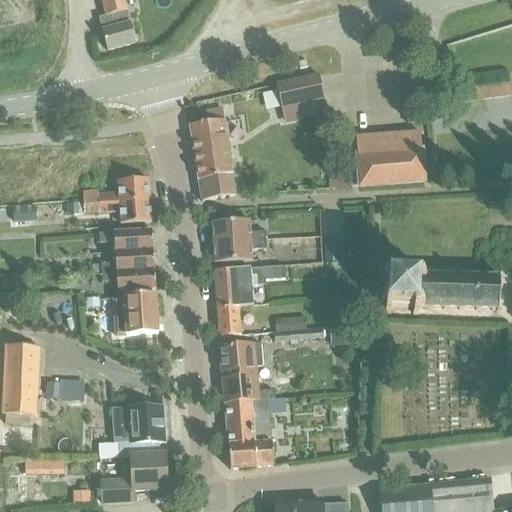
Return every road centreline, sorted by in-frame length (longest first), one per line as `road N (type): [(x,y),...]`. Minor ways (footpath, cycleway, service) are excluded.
road 1 (tertiary): [(212,494),(202,460),(183,209),(155,77)]
road 2 (residential): [(212,494),(511,453)]
road 3 (secondary): [(155,77),(443,0)]
